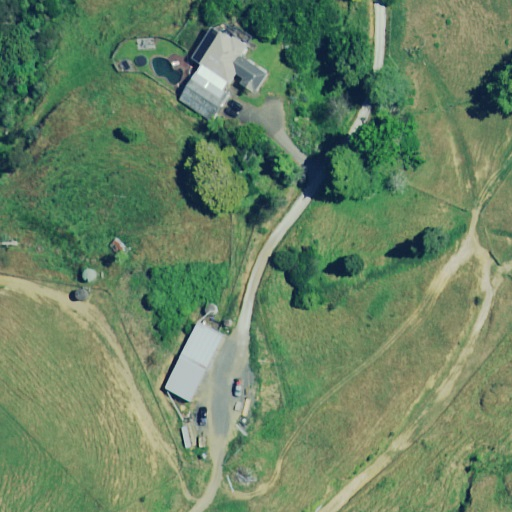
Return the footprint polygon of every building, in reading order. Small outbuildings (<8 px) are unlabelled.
[(254,48),(228,31),(181,102),(215,124),(233,96),(229,93),(241,75),(250,81),(247,86),(261,96),(275,75),(248,57),(254,48)] [(89,283),(90,284),(92,284),(93,284),(94,284),(95,284),(97,283),(98,282),(99,281),(99,280),(100,279),(100,278),(100,277),(100,275),(100,274),(99,273),(99,272),(98,271),(97,270),(95,269),(94,269),(93,269),(91,269),(90,269),(89,270),(88,271),(87,272),(86,273),(86,274),(85,275),(85,277),(85,278),(86,279),(86,280),(87,281),(88,282),(89,283)] [(85,304),(87,304),(90,302),(90,301),(91,300),(92,299),(92,298),(93,296),(93,295),(92,294),(92,292),(91,291),(90,290),(89,289),(88,288),(87,288),(85,287),(84,287),(82,288),(81,288),(80,289),(79,290),(78,291),(77,292),(76,293),(76,295),(76,296),(76,298),(77,299),(78,300),(79,301),(80,302),(81,303),(82,304),(84,304),(85,304)] [(219,307),(208,303),(205,313),(215,317),(219,307)] [(229,339),(200,324),(181,359),(211,374),(229,339)] [(195,427),(183,429),(187,449),(199,446),(195,427)]
